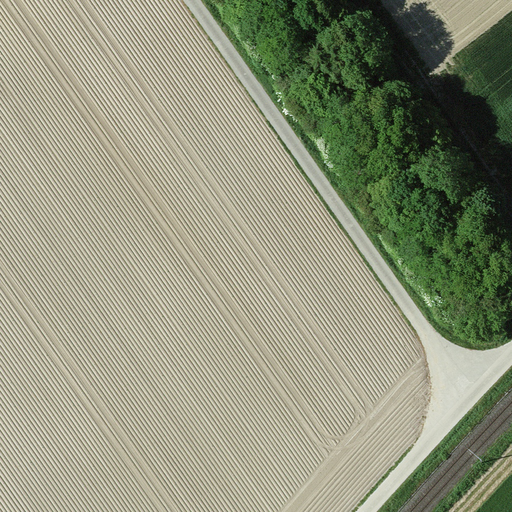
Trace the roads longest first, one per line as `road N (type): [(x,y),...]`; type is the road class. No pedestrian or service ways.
road 1 (track): [(469,393),(201,0)]
road 2 (track): [(511,208),(371,0)]
road 3 (track): [(511,350),(366,511)]
